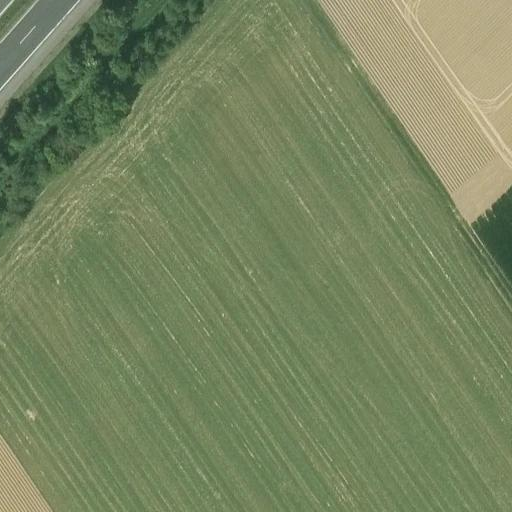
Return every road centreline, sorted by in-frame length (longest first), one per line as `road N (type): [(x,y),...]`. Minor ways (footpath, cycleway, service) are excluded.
road 1 (track): [(296,0),(511,317)]
road 2 (track): [(0,180),(162,0)]
